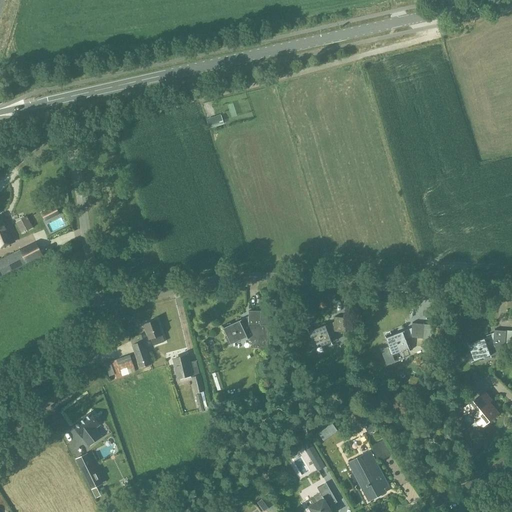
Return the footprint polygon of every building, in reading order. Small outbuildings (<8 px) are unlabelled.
[(214,118),(207,120),(209,125),(210,130),(225,125),(222,116),(214,118)] [(0,248),(15,243),(4,216),(0,217),(0,248)] [(27,218),(16,224),(22,234),(33,228),(27,218)] [(21,252),(0,262),(0,276),(27,263),(21,252)] [(249,317),(224,329),(228,338),(226,339),(229,345),(231,344),(231,345),(247,337),(252,349),(269,349),(269,311),(249,312),(249,317)] [(338,341),(335,332),(346,333),(347,319),(335,318),(334,323),(309,332),(315,349),(332,343),(338,341)] [(157,320),(144,325),(149,340),(152,339),(154,346),(165,342),(162,336),(163,335),(157,320)] [(434,326),(424,325),(412,324),(412,329),(386,339),(392,356),(409,349),(406,340),(411,338),(418,339),(417,347),(423,347),(422,353),(431,353),(434,326)] [(494,331),(494,336),(468,345),(474,362),(490,356),(491,359),(492,358),(492,357),(504,353),(505,346),(507,332),(494,331)] [(152,365),(144,341),(132,346),(140,369),(152,365)] [(193,375),(188,356),(174,360),(179,379),(193,375)] [(208,411),(201,375),(192,377),(199,413),(208,411)] [(485,392),(465,409),(481,428),(499,414),(489,403),(492,401),(485,392)] [(367,420),(362,415),(357,420),(362,424),(367,420)] [(110,449),(94,429),(85,417),(74,426),(83,438),(88,443),(91,440),(102,454),(110,449)] [(366,428),(368,434),(374,431),(372,426),(366,428)] [(326,467),(308,437),(300,442),(318,472),(326,467)] [(370,452),(349,463),(354,471),(356,470),(365,487),(362,488),(369,501),(385,493),(381,485),(386,483),(383,477),(381,478),(372,461),(374,460),(378,459),(382,460),(392,455),(383,441),(374,446),(375,447),(373,451),(370,452)] [(82,470),(91,489),(102,484),(93,464),(82,470)] [(265,484),(271,479),(264,470),(257,475),(265,484)] [(317,503),(309,508),(311,511),(331,511),(329,508),(337,503),(326,484),(318,489),(320,494),(313,498),(317,503)] [(258,503),(264,511),(275,505),(268,495),(258,503)] [(129,509),(129,500),(121,500),(120,508),(129,509)] [(10,511),(5,503),(0,506),(0,511),(10,511)]
